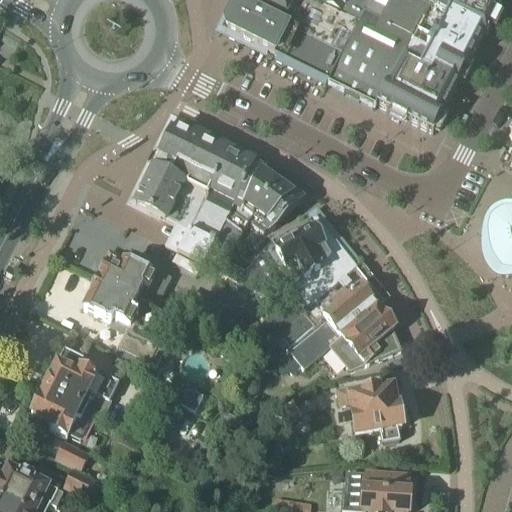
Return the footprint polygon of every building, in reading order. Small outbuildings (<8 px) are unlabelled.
[(236,5),(222,32),(329,86),(371,0),(327,0),(323,9),(304,0),(244,0),(277,16),(273,24),(236,5)] [(304,0),(323,9),(327,0),(304,0)] [(371,0),(329,86),(328,89),(330,90),(373,113),(434,0),(371,0)] [(434,0),(373,113),(374,114),(376,110),(432,138),(468,67),(469,68),(483,41),(485,42),(501,9),(499,8),(500,7),(485,0),(434,0)] [(135,206),(134,208),(175,229),(164,251),(164,252),(202,270),(209,256),(230,215),(253,170),(189,137),(172,129),(135,206)] [(209,256),(202,270),(225,281),(230,269),(232,255),(249,228),(248,227),(279,186),(277,185),(279,181),(274,179),(273,181),(270,180),(272,177),(267,175),(265,176),(253,170),(230,215),(209,256)] [(279,186),(248,227),(249,228),(265,240),(276,232),(302,206),(292,196),(294,193),(289,191),(288,193),(285,190),(287,188),(283,186),(281,187),(279,186)] [(487,229),(487,233),(487,236),(488,242),(489,246),(489,250),(491,255),(492,258),(494,261),(499,268),(502,270),(505,271),(511,272),(511,210),(508,210),(504,210),(500,212),(494,216),(492,218),(491,219),(489,222),(487,229)] [(230,269),(225,281),(235,286),(290,314),(287,321),(269,312),(267,318),(255,344),(268,351),(278,342),(303,321),(302,320),(356,273),(316,223),(269,247),(273,253),(264,258),(262,256),(244,276),(230,269)] [(110,261),(98,285),(135,304),(156,314),(171,283),(156,276),(153,281),(136,273),(138,269),(126,263),(124,267),(110,261)] [(281,365),(274,371),(285,383),(292,377),(300,370),(302,373),(341,340),(375,313),(376,311),(371,305),(378,300),(356,273),(302,320),(303,321),(278,342),(288,353),(286,354),(289,357),(281,364),(281,365)] [(109,329),(125,337),(117,353),(154,371),(159,361),(160,361),(171,340),(164,336),(171,322),(156,314),(135,304),(98,285),(83,314),(110,328),(109,329)] [(348,350),(340,356),(353,373),(378,363),(379,365),(400,356),(392,336),(393,327),(389,320),(381,320),(375,313),(341,340),(348,350)] [(64,354),(45,393),(93,419),(103,423),(111,406),(108,405),(117,386),(98,377),(96,381),(80,373),(84,364),(64,354)] [(139,400),(151,405),(154,400),(175,409),(176,408),(181,397),(182,395),(148,379),(139,400)] [(348,409),(354,440),(378,436),(380,448),(397,445),(395,432),(399,431),(395,411),(393,411),(390,394),(376,396),(374,389),(334,397),(337,411),(348,409)] [(45,393),(28,428),(48,437),(49,435),(66,443),(68,440),(80,446),(93,419),(45,393)] [(181,397),(176,408),(195,416),(202,400),(188,394),(186,399),(181,397)] [(293,407),(275,417),(282,432),(301,421),(293,407)] [(228,419),(221,432),(243,445),(251,431),(228,419)] [(54,466),(81,478),(90,459),(63,447),(54,466)] [(188,462),(200,469),(207,457),(194,451),(188,462)] [(18,478),(0,469),(0,484),(1,485),(0,486),(0,505),(14,511),(46,511),(48,509),(53,511),(55,511),(63,499),(56,496),(34,484),(33,478),(25,474),(19,476),(18,478)] [(62,494),(91,509),(101,490),(72,475),(62,494)] [(364,496),(361,496),(360,511),(406,511),(407,499),(404,499),(406,482),(365,480),(364,496)]
